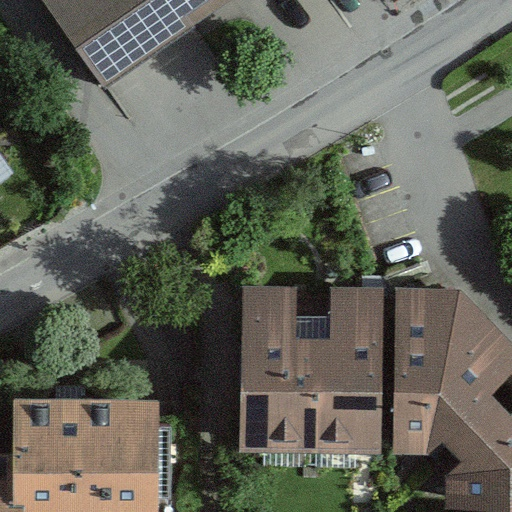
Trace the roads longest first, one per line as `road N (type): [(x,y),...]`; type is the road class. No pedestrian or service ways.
road 1 (residential): [(401,65),(0,314)]
road 2 (residential): [(511,311),(455,249),(401,65)]
road 3 (residential): [(506,0),(401,65)]
